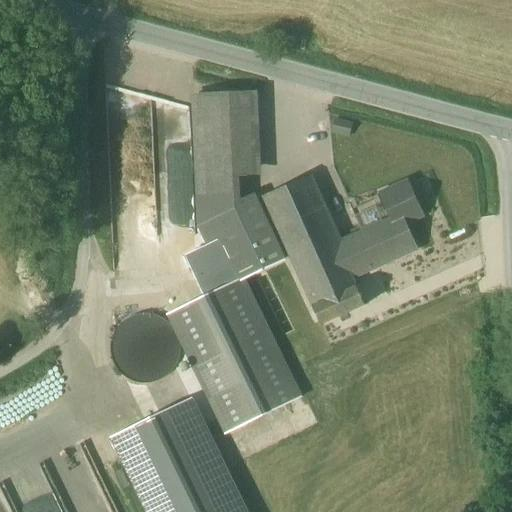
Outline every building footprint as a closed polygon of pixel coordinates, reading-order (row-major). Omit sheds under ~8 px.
[(258,94),(194,97),(194,108),(197,177),(241,176),(261,175),(258,94)] [(352,125),(335,120),(332,132),(349,136),(352,125)] [(209,250),(204,253),(221,290),(242,280),(284,261),(287,260),(256,195),(242,200),(241,176),(197,177),(198,228),(209,250)] [(312,177),(264,197),(275,222),(307,292),(351,273),(355,271),(342,242),(312,177)] [(159,182),(160,230),(188,229),(187,181),(159,182)] [(393,219),(342,242),(355,271),(351,273),(353,278),(417,250),(405,224),(423,216),(408,183),(381,195),(393,219)] [(284,261),(242,280),(274,344),(315,325),(284,261)] [(0,299),(14,291),(0,266),(0,299)] [(351,273),(307,292),(322,326),(366,306),(358,287),(357,287),(353,278),(351,273)] [(221,290),(170,315),(228,434),(301,398),(274,344),(242,280),(221,290)] [(178,362),(181,349),(178,336),(170,325),(159,317),(146,315),(132,317),(121,325),(114,336),(111,350),(114,363),(122,374),(133,381),(146,384),(159,381),(171,374),(178,362)] [(249,511),(195,398),(111,439),(146,511),(249,511)]
